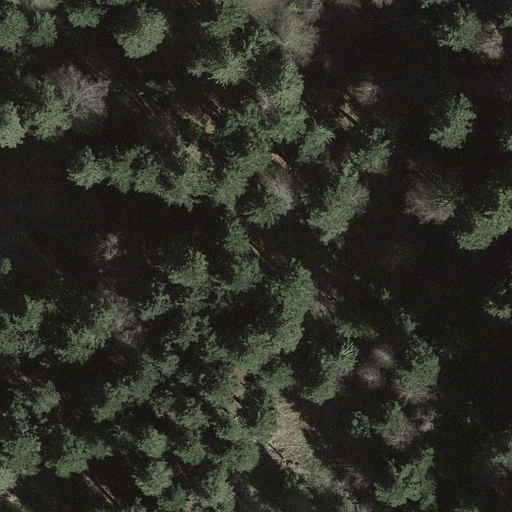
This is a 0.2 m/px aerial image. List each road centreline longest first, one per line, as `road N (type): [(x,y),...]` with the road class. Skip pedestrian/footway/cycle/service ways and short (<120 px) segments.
road 1 (track): [(511,361),(491,373),(450,375),(295,256),(196,198),(97,172),(0,101)]
road 2 (track): [(48,511),(110,485),(171,471),(226,478),(281,511)]
